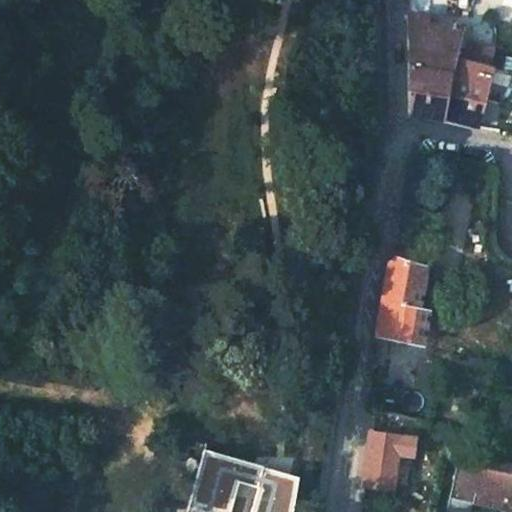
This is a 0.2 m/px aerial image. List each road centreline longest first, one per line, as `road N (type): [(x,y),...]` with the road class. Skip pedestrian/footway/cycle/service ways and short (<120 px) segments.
road 1 (unknown): [(105,511),(164,314),(215,78),(220,0)]
road 2 (secondary): [(390,0),(385,126),(339,511)]
